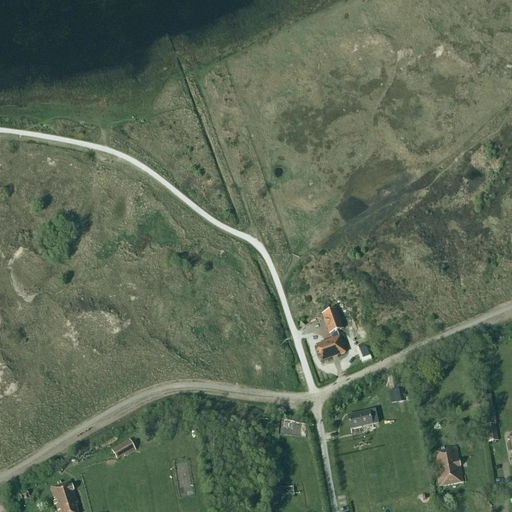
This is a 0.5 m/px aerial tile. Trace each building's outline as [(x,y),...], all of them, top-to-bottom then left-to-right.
[(343,330),(336,310),(322,315),(329,335),(330,335),(332,341),(317,346),(322,363),(345,354),(339,338),(337,332),(343,330)] [(397,404),(405,403),(401,385),(393,387),(397,404)] [(347,417),(351,431),(378,425),(375,411),(347,417)] [(498,442),(495,425),(485,427),(488,443),(498,442)] [(126,459),(137,453),(131,442),(113,452),(118,460),(125,457),(126,459)] [(436,472),(460,467),(457,447),(432,452),(436,472)] [(460,467),(436,472),(435,472),(436,474),(437,479),(436,479),(436,480),(437,480),(439,488),(463,483),(460,467)] [(77,511),(76,506),(78,505),(71,483),(61,486),(61,484),(58,485),(58,487),(51,490),(55,503),(54,503),(55,507),(56,506),(58,511),(77,511)] [(271,486),(274,504),(277,504),(276,497),(283,496),(282,487),(280,487),(279,485),(271,486)] [(22,501),(29,497),(26,492),(19,496),(22,501)]
